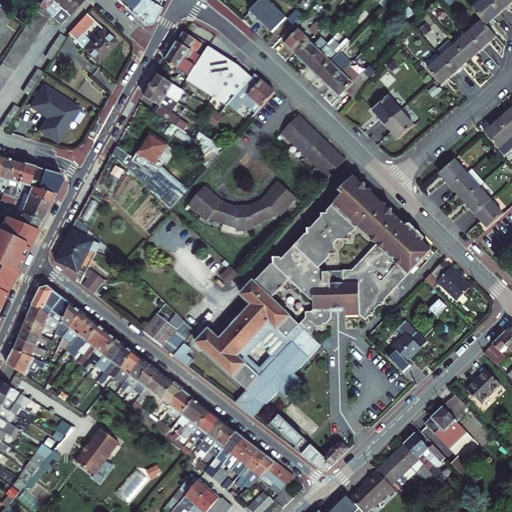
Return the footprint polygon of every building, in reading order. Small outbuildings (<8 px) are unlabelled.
[(50,16),(53,18),(68,0),(54,0),(53,1),(54,1),(49,7),(48,6),(44,10),(50,16)] [(68,0),(53,18),(61,25),(84,0),(68,0)] [(151,24),(165,0),(116,0),(144,26),(151,24)] [(492,0),(486,6),(499,20),(511,7),(505,0),(492,0)] [(48,6),(43,2),(39,6),(40,7),(44,10),(48,6)] [(262,6),(249,21),(271,42),(285,27),(262,6)] [(481,28),(485,33),(499,20),(486,6),(473,18),(481,28)] [(40,7),(0,66),(0,92),(50,16),(44,10),(40,7)] [(69,34),(76,41),(95,20),(87,13),(69,34)] [(287,28),(293,34),(294,33),(302,24),(296,18),(287,28)] [(481,28),(467,40),(481,55),(494,43),(485,33),(481,28)] [(104,29),(85,50),(99,64),(119,44),(104,29)] [(293,34),(285,42),(289,46),(284,51),(294,61),(308,46),(294,33),(293,34)] [(191,79),(200,63),(195,60),(203,46),(184,34),(166,63),(191,79)] [(45,58),(50,62),(65,40),(59,36),(45,58)] [(467,40),(455,52),(468,67),(481,55),(467,40)] [(320,57),(306,72),(317,82),(330,68),(337,60),(349,48),(345,45),(339,51),(332,45),(320,57)] [(207,77),(202,86),(231,103),(244,89),(256,76),(243,64),(210,46),(202,60),(220,79),(217,85),(207,77)] [(294,61),(306,72),(320,57),(308,46),(294,61)] [(468,67),(455,52),(442,63),(455,78),(468,67)] [(202,60),(200,63),(191,79),(192,80),(191,81),(202,86),(207,77),(217,85),(220,79),(202,60)] [(442,63),(428,75),(442,90),(455,78),(442,63)] [(330,68),(317,82),(327,92),(341,78),(330,68)] [(22,93),(27,96),(33,88),(42,74),(37,70),(22,93)] [(341,78),(327,92),(338,102),(343,97),(350,103),(366,84),(361,78),(357,82),(347,72),(341,78)] [(246,102),(258,113),(277,92),(258,74),(256,76),(244,89),(231,103),(231,104),(238,110),(246,102)] [(158,75),(151,87),(181,105),(187,95),(158,75)] [(151,87),(144,98),(160,107),(161,108),(165,102),(172,107),(174,104),(179,108),(181,105),(151,87)] [(76,110),(42,90),(31,108),(48,119),(40,132),(56,142),(65,129),(67,128),(70,125),(69,121),(76,110)] [(382,128),(397,115),(385,101),(370,115),(382,128)] [(18,110),(12,107),(0,124),(0,129),(3,132),(18,110)] [(160,107),(155,114),(176,128),(181,121),(161,108),(160,107)] [(511,110),(510,109),(497,120),(511,137),(511,110)] [(347,158),(301,115),(283,132),(330,176),(347,158)] [(397,115),(382,128),(395,143),(410,130),(397,115)] [(511,146),(511,137),(497,120),(484,132),(504,154),(511,146)] [(151,135),(133,163),(157,178),(162,170),(156,166),(168,145),(151,135)] [(115,151),(112,157),(123,167),(125,169),(131,159),(115,151)] [(0,191),(4,180),(7,181),(13,161),(3,158),(0,169),(0,191)] [(134,161),(131,159),(125,169),(137,179),(143,169),(133,163),(134,161)] [(452,160),(437,174),(449,188),(465,174),(452,160)] [(18,184),(18,183),(24,164),(21,164),(13,161),(7,181),(18,184)] [(18,183),(38,190),(44,171),(24,164),(18,183)] [(44,171),(38,190),(55,195),(63,179),(61,175),(44,171)] [(481,184),(469,171),(465,174),(477,188),(481,184)] [(449,188),(461,201),(477,188),(465,174),(449,188)] [(412,226),(407,227),(397,217),(394,217),(394,213),(394,210),(387,210),(387,204),(376,205),(374,204),(373,202),(372,191),(367,191),(367,185),(360,185),(360,183),(354,177),(339,192),(343,196),(328,212),(328,215),(322,215),(321,227),(319,230),(308,230),(308,236),(305,236),(282,261),(281,259),(274,259),(274,266),(272,266),(254,285),(254,284),(241,298),(252,308),(220,343),(209,333),(197,346),(248,394),(237,406),(254,420),(266,408),(281,392),(288,399),(302,383),(295,376),(321,347),(313,340),(318,334),(319,332),(325,332),(325,326),(326,326),(332,320),(332,312),(338,312),(344,311),(345,317),(363,317),(367,321),(371,318),(376,316),(377,311),(380,308),(386,306),(387,301),(433,251),(424,242),(426,240),(425,238),(412,226)] [(255,230),(255,227),(281,214),(282,215),(298,197),(279,180),(263,199),(267,202),(253,209),(253,205),(237,206),(237,210),(223,205),(225,203),(207,187),(190,206),(208,222),(211,219),(239,228),(239,231),(255,230)] [(18,184),(15,191),(50,204),(55,195),(38,190),(18,183),(18,184)] [(477,188),(461,201),(473,215),(489,201),(477,188)] [(16,204),(45,215),(50,204),(15,191),(15,193),(13,198),(18,200),(16,204)] [(0,193),(0,202),(10,205),(10,202),(12,198),(3,195),(0,193)] [(501,215),(489,201),(473,215),(486,230),(501,215)] [(8,210),(41,223),(45,215),(16,204),(10,202),(10,205),(8,210)] [(10,213),(8,219),(31,229),(37,231),(41,223),(8,210),(7,212),(10,213)] [(0,306),(37,231),(31,229),(8,219),(6,218),(1,228),(0,227),(0,306)] [(80,267),(86,270),(100,242),(78,221),(56,262),(56,264),(77,274),(80,267)] [(447,262),(432,277),(460,304),(473,291),(447,262)] [(99,277),(93,273),(82,286),(87,290),(99,277)] [(93,295),(104,282),(99,277),(87,290),(93,295)] [(33,307),(60,325),(61,324),(62,325),(72,307),(48,288),(41,290),(33,307)] [(431,304),(423,311),(432,321),(447,307),(442,301),(435,308),(431,304)] [(33,307),(28,319),(57,332),(60,325),(33,307)] [(66,328),(70,331),(82,315),(72,307),(62,325),(61,324),(60,325),(57,332),(56,336),(60,340),(66,328)] [(91,322),(82,315),(70,331),(64,339),(72,345),(91,322)] [(145,335),(175,358),(181,351),(195,334),(184,323),(177,333),(158,318),(145,335)] [(57,332),(28,319),(23,330),(41,337),(44,332),(52,335),(49,341),(53,342),(56,336),(57,332)] [(82,341),(87,344),(99,328),(91,322),(72,345),(70,348),(75,351),(82,341)] [(404,340),(394,350),(407,363),(422,349),(413,340),(417,336),(406,324),(397,332),(402,338),(404,340)] [(83,358),(88,361),(108,335),(99,328),(87,344),(91,348),(83,358)] [(23,330),(19,341),(37,348),(39,344),(47,347),(45,352),(49,353),(53,342),(49,341),(41,337),(23,330)] [(511,353),(507,350),(511,345),(511,333),(506,334),(484,354),(497,367),(500,364),(511,353)] [(108,335),(88,361),(96,368),(116,342),(108,335)] [(426,345),(417,336),(413,340),(422,349),(426,345)] [(411,367),(407,363),(394,350),(404,340),(402,338),(384,356),(403,374),(411,367)] [(37,348),(19,341),(16,347),(14,352),(32,360),(34,354),(46,359),(49,353),(45,352),(37,348)] [(116,342),(96,368),(105,375),(125,349),(116,342)] [(117,368),(121,372),(134,356),(125,349),(105,375),(109,378),(117,368)] [(175,358),(190,370),(196,362),(181,351),(175,358)] [(32,360),(14,352),(6,367),(25,378),(28,372),(36,375),(33,383),(37,385),(46,366),(32,360)] [(123,387),(142,362),(134,356),(121,372),(115,380),(123,387)] [(134,382),(138,385),(151,369),(142,362),(123,387),(122,388),(126,391),(134,382)] [(511,374),(504,368),(502,371),(508,377),(511,374)] [(142,387),(147,391),(159,375),(151,369),(138,385),(136,388),(139,391),(142,387)] [(485,371),(467,389),(480,404),(500,386),(485,371)] [(147,391),(155,397),(167,381),(163,379),(159,375),(147,391)] [(167,381),(155,397),(162,403),(175,387),(167,381)] [(0,395),(7,400),(13,403),(16,406),(31,416),(36,407),(0,382),(0,395)] [(164,410),(168,413),(183,394),(175,387),(162,403),(167,406),(164,410)] [(168,413),(167,414),(178,423),(194,403),(183,394),(168,413)] [(443,407),(454,419),(467,408),(455,395),(443,407)] [(134,407),(126,400),(123,404),(131,411),(134,407)] [(11,414),(16,406),(13,403),(8,412),(11,414)] [(178,424),(186,431),(203,409),(194,403),(178,423),(178,424)] [(0,406),(0,418),(6,422),(11,414),(8,412),(3,409),(2,408),(0,406)] [(142,413),(134,407),(131,411),(139,417),(142,413)] [(448,448),(466,431),(454,419),(443,407),(425,424),(448,448)] [(186,431),(195,437),(212,416),(206,411),(203,409),(186,431)] [(148,416),(143,412),(142,413),(139,417),(147,423),(152,416),(154,414),(151,413),(148,416)] [(147,423),(154,430),(160,423),(152,416),(147,423)] [(195,437),(203,444),(220,422),(212,416),(195,437)] [(280,418),(272,426),(310,461),(309,462),(322,473),(329,472),(350,451),(345,445),(339,445),(325,458),(280,418)] [(206,456),(211,450),(228,429),(220,422),(203,444),(199,450),(206,456)] [(160,423),(154,430),(166,440),(171,432),(160,423)] [(72,431),(63,424),(56,433),(65,439),(72,431)] [(228,429),(211,450),(220,457),(237,435),(228,429)] [(100,432),(75,464),(93,478),(118,446),(100,432)] [(180,439),(171,432),(166,440),(174,447),(176,443),(180,439)] [(217,460),(224,466),(244,441),(237,435),(220,457),(217,460)] [(413,435),(403,444),(404,445),(418,460),(437,480),(442,475),(422,455),(428,450),(413,435)] [(224,466),(233,472),(252,447),(247,443),(244,441),(224,466)] [(185,450),(176,443),(174,447),(182,454),(185,450)] [(390,486),(396,480),(418,460),(404,445),(377,472),(390,486)] [(432,446),(428,450),(439,462),(443,458),(432,446)] [(233,472),(240,478),(260,453),(252,447),(233,472)] [(52,454),(43,449),(37,456),(45,462),(52,454)] [(182,454),(190,460),(192,457),(185,450),(182,454)] [(260,453),(240,478),(247,483),(256,473),(268,459),(260,453)] [(192,457),(190,460),(198,467),(200,464),(192,457)] [(458,457),(450,464),(468,483),(476,476),(458,457)] [(253,488),(258,483),(264,478),(277,466),(268,459),(256,473),(247,483),(251,486),(253,488)] [(418,460),(396,480),(402,486),(415,473),(429,487),(437,480),(418,460)] [(208,471),(200,464),(198,467),(206,474),(208,471)] [(146,472),(151,481),(162,474),(158,466),(146,472)] [(277,466),(264,478),(284,494),(295,481),(277,466)] [(206,474),(211,479),(215,474),(209,469),(208,471),(206,474)] [(390,486),(377,472),(363,485),(364,486),(350,500),(362,511),(368,511),(373,507),(374,508),(381,502),(380,500),(387,494),(389,497),(395,491),(390,486)] [(476,476),(468,483),(471,487),(479,479),(476,476)] [(190,503),(196,508),(210,491),(200,482),(174,511),(184,511),(182,510),(184,507),(185,508),(190,503)] [(210,511),(221,500),(210,491),(196,508),(192,511),(210,511)] [(288,492),(277,502),(286,511),(296,501),(288,492)] [(264,498),(268,502),(273,498),(268,493),(264,498)] [(264,498),(250,511),(251,511),(260,511),(269,504),(268,502),(264,498)] [(226,501),(221,500),(210,511),(229,511),(234,507),(226,501)] [(260,511),(285,511),(286,511),(277,502),(276,504),(272,501),(269,504),(260,511)]
